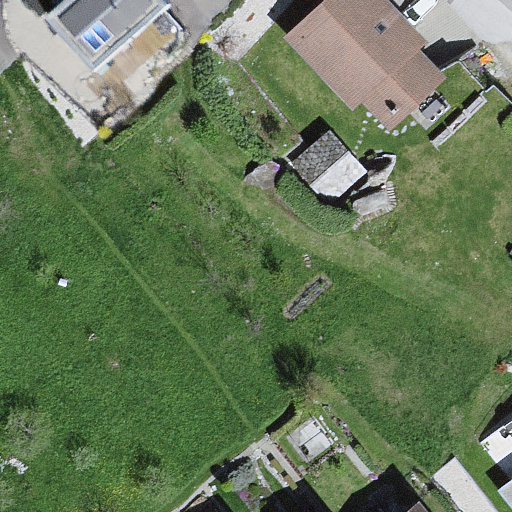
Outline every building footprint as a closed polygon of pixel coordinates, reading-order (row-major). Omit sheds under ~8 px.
[(122,0),(41,0),(20,21),(66,70),(131,9),(122,0)] [(347,0),(301,0),(261,38),(326,108),(344,92),(373,123),(421,79),(347,0)] [(361,177),(319,138),(286,174),(327,213),(361,177)] [(511,412),(480,431),(511,484),(511,412)] [(391,511),(383,502),(372,511),(391,511)]
